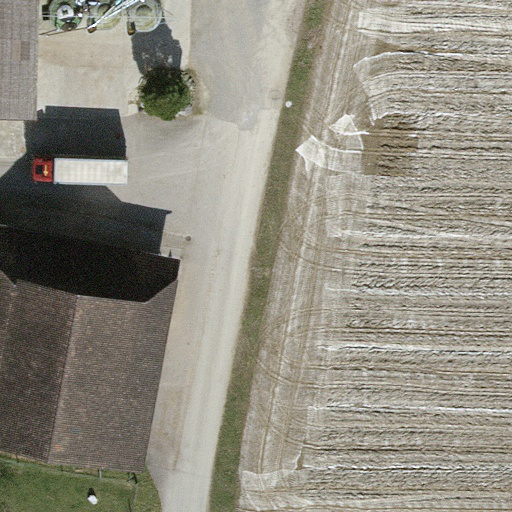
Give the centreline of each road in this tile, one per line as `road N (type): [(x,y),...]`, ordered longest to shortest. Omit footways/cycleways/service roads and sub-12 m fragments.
road 1 (track): [(284,0),(184,511)]
road 2 (track): [(241,205),(0,200)]
